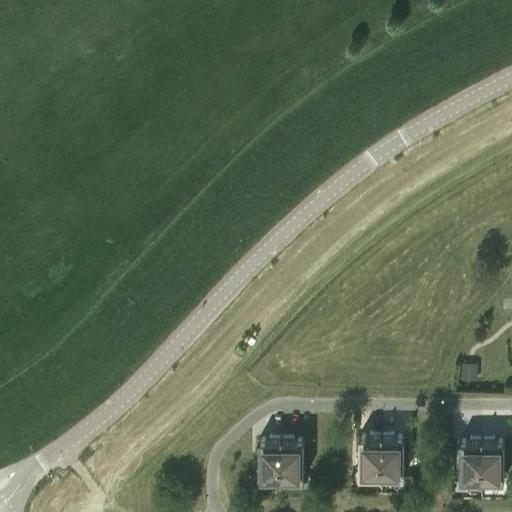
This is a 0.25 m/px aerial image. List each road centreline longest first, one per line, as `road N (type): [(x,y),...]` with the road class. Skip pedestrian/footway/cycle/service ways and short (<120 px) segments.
road 1 (tertiary): [(0,482),(64,448),(124,398),(338,184),(511,78)]
road 2 (residential): [(511,404),(263,404),(218,446),(215,511)]
